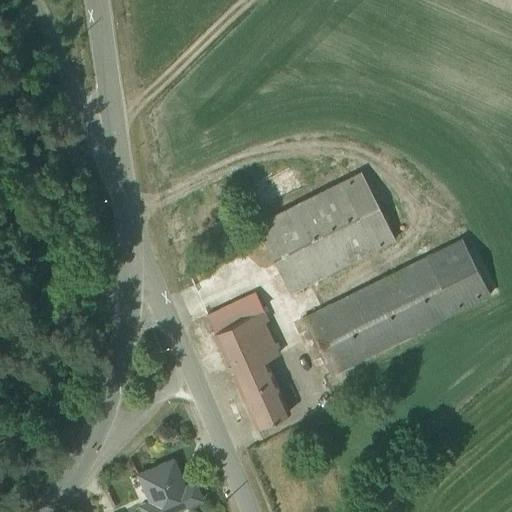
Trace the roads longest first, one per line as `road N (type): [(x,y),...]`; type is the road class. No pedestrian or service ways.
road 1 (track): [(0,186),(97,291),(129,298)]
road 2 (unclassified): [(129,298),(110,407),(82,458)]
road 3 (unclassified): [(34,0),(81,108),(115,138)]
road 4 (unclassified): [(115,138),(129,298)]
road 5 (unclassified): [(249,511),(188,368)]
road 6 (residential): [(188,368),(114,441),(82,458)]
road 7 (unclassified): [(96,0),(115,138)]
